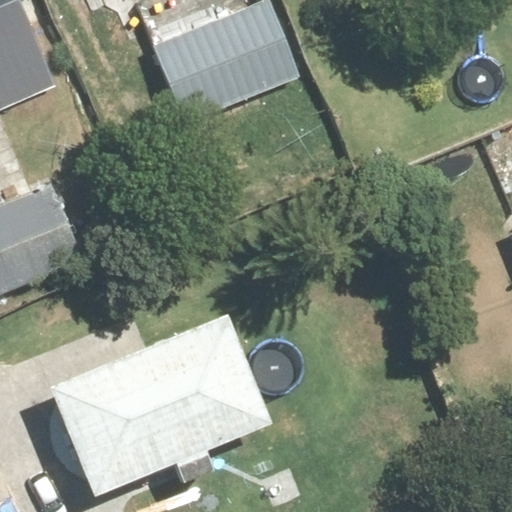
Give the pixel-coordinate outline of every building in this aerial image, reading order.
[(0,0),(0,112),(75,82),(41,0),(0,0)] [(250,0),(148,38),(176,116),(307,69),(281,0),(250,0)] [(511,63),(497,31),(431,62),(446,94),(511,63)] [(74,214),(0,247),(0,319),(101,273),(74,214)] [(49,359),(96,485),(283,417),(237,290),(49,359)]
